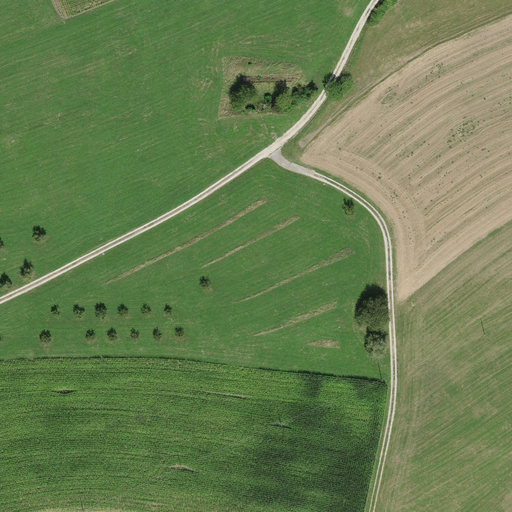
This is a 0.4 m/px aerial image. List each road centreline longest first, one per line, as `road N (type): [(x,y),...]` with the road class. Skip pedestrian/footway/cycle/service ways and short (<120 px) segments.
road 1 (track): [(370,511),(393,379),(385,230),(344,189),(270,149)]
road 2 (track): [(0,300),(148,226),(270,149)]
road 3 (track): [(372,0),(310,116),(270,149)]
